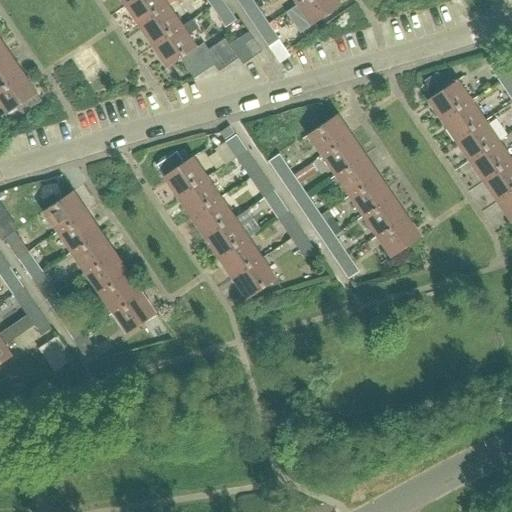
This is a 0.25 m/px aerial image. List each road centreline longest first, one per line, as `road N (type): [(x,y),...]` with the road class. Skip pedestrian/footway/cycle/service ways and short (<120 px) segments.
road 1 (residential): [(0,171),(511,22)]
road 2 (unclassified): [(380,511),(511,450)]
